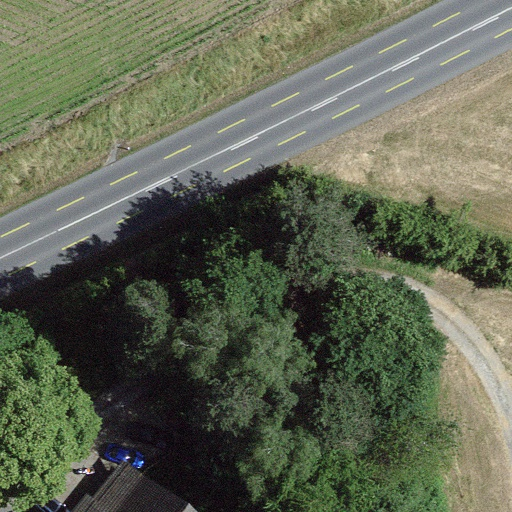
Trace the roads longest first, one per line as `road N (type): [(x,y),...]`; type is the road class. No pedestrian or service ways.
road 1 (track): [(13,511),(115,423),(285,318),(427,300),(511,390)]
road 2 (secondary): [(0,252),(511,5)]
